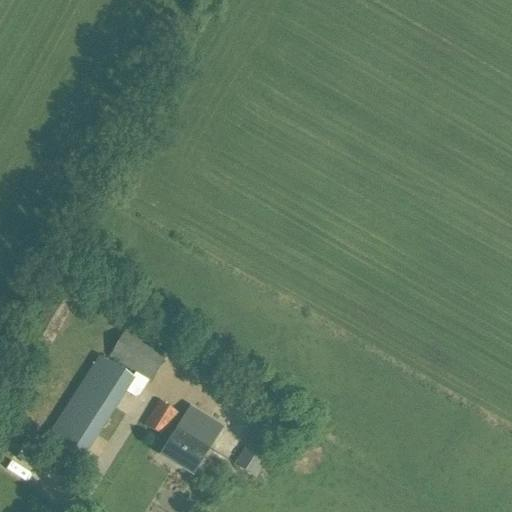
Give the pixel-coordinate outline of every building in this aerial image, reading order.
[(64,275),(25,344),(44,355),(83,285),(64,275)] [(180,311),(170,327),(190,341),(183,351),(203,365),(221,338),(180,311)] [(125,328),(108,356),(150,382),(167,354),(125,328)] [(95,355),(41,439),(77,462),(131,378),(95,355)] [(158,401),(143,425),(165,439),(180,415),(158,401)] [(262,418),(234,464),(255,477),(277,443),(284,432),(280,430),(262,418)] [(176,431),(161,456),(192,475),(207,453),(208,450),(176,431)] [(0,463),(0,475),(6,477),(9,467),(0,463)]
